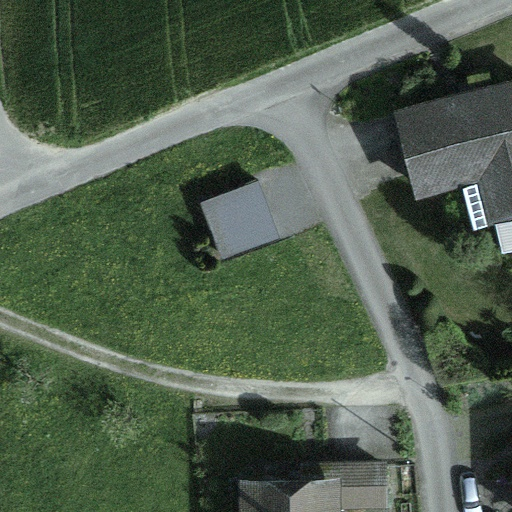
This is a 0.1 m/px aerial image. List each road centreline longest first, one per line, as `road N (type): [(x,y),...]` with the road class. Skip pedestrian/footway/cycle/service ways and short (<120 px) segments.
road 1 (residential): [(288,90),(383,307),(415,410),(426,511)]
road 2 (track): [(415,410),(165,376),(0,318)]
road 3 (unclassified): [(0,214),(288,90)]
road 4 (unclassified): [(288,90),(499,0)]
